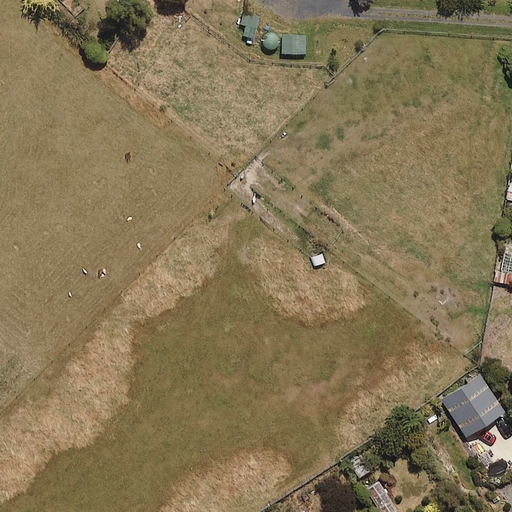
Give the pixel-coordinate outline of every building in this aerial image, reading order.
[(261,17),(243,10),(237,24),(243,27),(238,38),(250,43),(261,17)] [(305,53),(305,35),(282,35),(282,53),(305,53)] [(511,274),(511,251),(504,250),(500,272),(511,274)] [(467,435),(505,410),(478,371),(440,396),(467,435)] [(359,479),(371,471),(358,454),(347,462),(359,479)] [(381,511),(392,511),(397,509),(380,480),(367,487),(381,511)]
